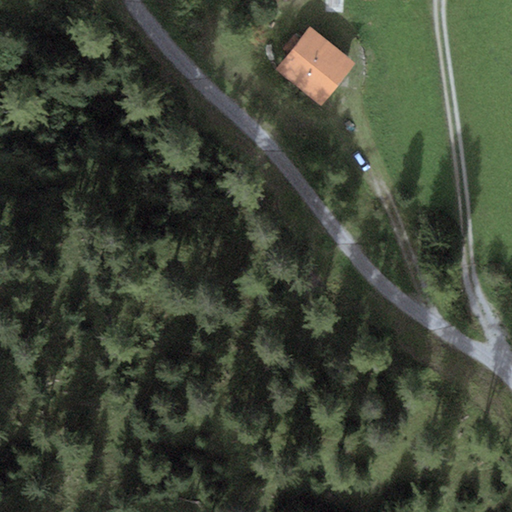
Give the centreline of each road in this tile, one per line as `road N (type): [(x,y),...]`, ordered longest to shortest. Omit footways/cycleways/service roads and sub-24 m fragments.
road 1 (track): [(133,0),(347,244),(511,380)]
road 2 (track): [(511,367),(472,300),(437,0)]
